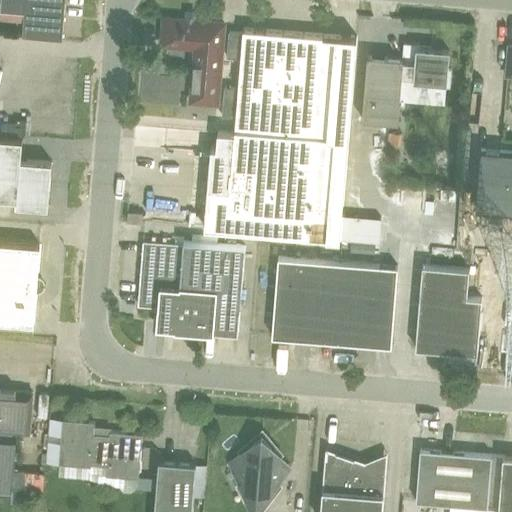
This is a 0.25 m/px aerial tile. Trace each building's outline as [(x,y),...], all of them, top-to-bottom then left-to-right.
[(1,0),(0,10),(24,12),(23,36),(62,39),(65,0),(1,0)] [(217,102),(220,66),(224,22),(164,17),(162,43),(196,46),(192,99),(217,102)] [(208,187),(204,228),(340,239),(357,37),(344,36),(266,29),(255,28),(243,28),(235,131),(218,129),(217,146),(211,146),(208,187)] [(229,31),(227,55),(238,56),(241,32),(229,31)] [(418,47),(419,42),(404,41),(403,57),(404,57),(401,90),(417,91),(418,79),(433,80),(433,84),(450,85),(451,68),(448,68),(449,49),(418,47)] [(398,121),(401,90),(404,57),(403,57),(368,54),(363,118),(398,121)] [(224,86),(222,114),(233,115),(235,87),(224,86)] [(389,131),(388,143),(402,144),(403,132),(389,131)] [(0,196),(17,198),(17,203),(49,206),(53,160),(22,158),(23,138),(0,136),(0,196)] [(511,210),(511,149),(481,147),(478,208),(511,210)] [(421,173),(421,182),(430,183),(431,174),(421,173)] [(143,211),(128,210),(127,220),(142,221),(143,211)] [(238,331),(245,244),(184,239),(183,242),(175,242),(144,239),(138,304),(158,305),(157,326),(175,327),(175,328),(215,332),(215,329),(238,331)] [(0,240),(0,280),(38,283),(41,243),(0,240)] [(423,263),(416,347),(478,352),(483,296),(468,295),(470,267),(469,267),(470,249),(423,245),(422,256),(443,257),(442,265),(423,263)] [(272,335),(332,340),(339,260),(279,255),(272,335)] [(398,265),(339,260),(332,340),(392,344),(398,265)] [(0,319),(34,323),(38,283),(0,280),(0,319)] [(29,432),(33,391),(0,388),(0,485),(13,487),(12,497),(24,498),(25,493),(43,494),(43,490),(44,482),(45,471),(25,469),(14,468),(17,431),(29,432)] [(63,418),(59,462),(91,465),(92,463),(108,464),(107,474),(139,477),(142,433),(110,430),(110,434),(94,433),(95,421),(63,418)] [(256,511),(290,467),(262,434),(230,462),(256,511)] [(382,511),(387,461),(368,460),(366,460),(327,446),(326,447),(320,511),(382,511)] [(492,454),(421,448),(416,500),(488,506),(492,454)] [(498,511),(511,511),(511,454),(503,454),(498,511)] [(192,511),(197,462),(159,459),(154,511),(192,511)]
